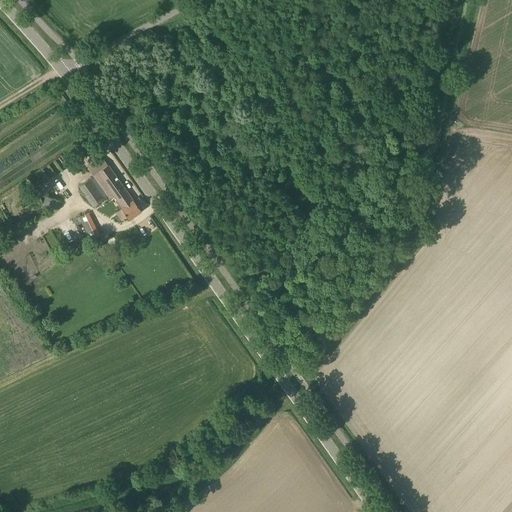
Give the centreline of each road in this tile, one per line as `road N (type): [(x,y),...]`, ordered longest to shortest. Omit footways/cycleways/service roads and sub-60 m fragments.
road 1 (tertiary): [(375,511),(63,66)]
road 2 (unclassified): [(63,66),(193,0)]
